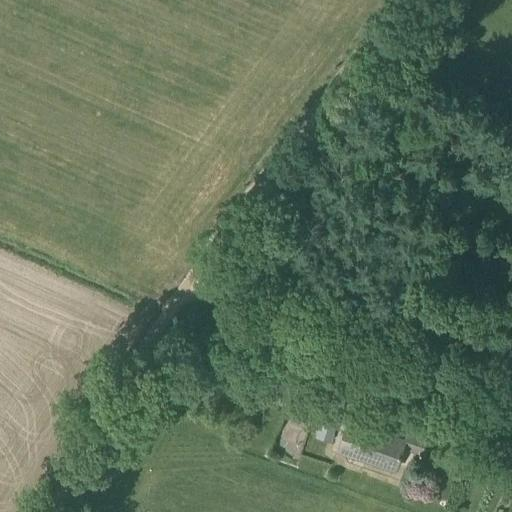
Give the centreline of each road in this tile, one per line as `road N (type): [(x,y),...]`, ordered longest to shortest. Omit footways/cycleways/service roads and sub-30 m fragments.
road 1 (unclassified): [(176,298),(397,0)]
road 2 (unclassified): [(511,414),(176,298)]
road 3 (unclassified): [(41,511),(176,298)]
